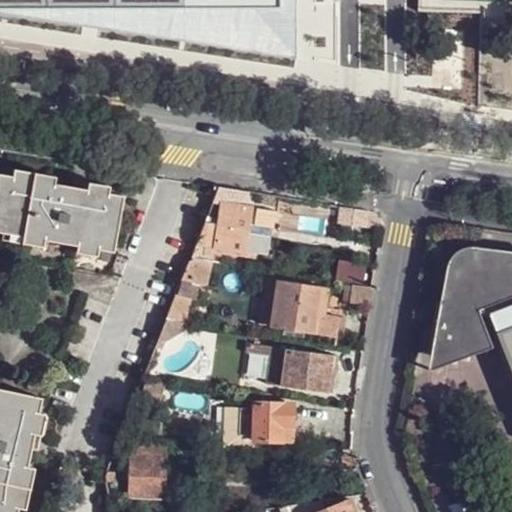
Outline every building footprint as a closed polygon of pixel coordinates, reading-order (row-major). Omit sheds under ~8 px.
[(0,0),(0,15),(293,59),(293,0),(0,0)] [(28,178),(30,170),(10,166),(9,175),(28,178)] [(51,174),(30,170),(28,178),(50,181),(51,174)] [(0,228),(20,232),(28,178),(9,175),(0,172),(0,228)] [(108,247),(119,193),(103,190),(83,187),(50,181),(28,178),(20,232),(40,235),(73,241),(94,244),(108,247)] [(104,182),(85,179),(83,187),(103,190),(104,182)] [(249,223),(252,205),(247,205),(249,190),(218,184),(213,200),(222,201),(216,245),(246,250),(249,223)] [(368,210),(352,208),(348,224),(365,227),(368,210)] [(196,245),(213,248),(217,225),(204,223),(196,245)] [(249,223),(246,250),(256,251),(259,225),(249,223)] [(38,243),(40,235),(20,232),(18,240),(38,243)] [(93,252),(94,244),(73,241),(72,248),(93,252)] [(446,297),(441,297),(432,349),(436,350),(450,352),(454,332),(473,336),(473,341),(491,343),(496,341),(483,306),(511,294),(511,248),(494,246),(480,244),(477,244),(473,244),(466,247),(460,250),(456,254),(452,265),(449,281),(446,297)] [(198,276),(203,259),(193,257),(193,258),(190,260),(185,272),(198,276)] [(260,324),(334,336),(335,332),(342,332),(344,318),(319,315),(324,289),(280,281),(279,284),(267,282),(264,295),(277,297),(276,307),(263,305),(260,324)] [(176,294),(166,319),(185,322),(192,298),(176,294)] [(511,306),(494,313),(511,360),(511,306)] [(163,328),(183,332),(187,323),(185,322),(166,319),(163,328)] [(183,332),(163,328),(161,333),(169,338),(183,332)] [(461,355),(470,356),(491,343),(473,341),(473,336),(454,332),(450,352),(436,350),(432,366),(461,355)] [(323,391),(326,372),(332,373),(332,367),(334,355),(271,346),(266,383),(323,391)] [(332,373),(326,372),(323,391),(329,392),(332,373)] [(163,385),(146,380),(140,396),(158,402),(163,385)] [(34,407),(37,394),(0,385),(0,478),(19,482),(23,462),(30,429),(34,407)] [(256,407),(254,439),(292,441),(294,405),(257,402),(256,407)] [(256,407),(226,405),(222,447),(257,447),(257,440),(254,439),(256,407)] [(38,430),(42,409),(34,407),(30,429),(38,430)] [(162,496),(163,446),(139,446),(139,456),(129,456),(127,495),(162,496)] [(356,462),(352,449),(341,449),(346,466),(356,462)] [(26,484),(31,464),(23,462),(19,482),(26,484)] [(0,511),(12,511),(14,503),(19,482),(0,478),(0,511)] [(14,503),(22,505),(26,484),(19,482),(14,503)] [(438,511),(453,511),(446,494),(433,500),(438,511)] [(356,511),(352,501),(326,510),(322,501),(302,504),(305,511),(356,511)]
